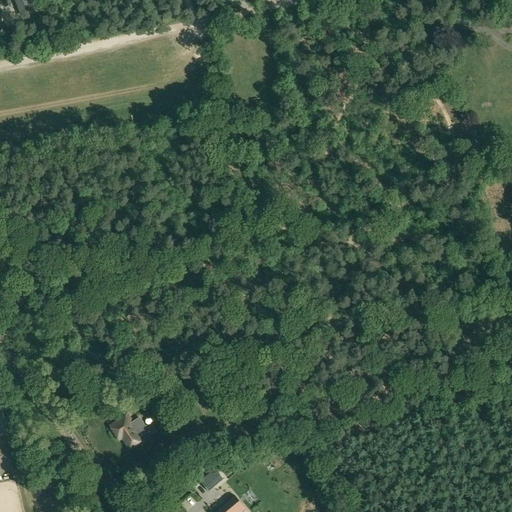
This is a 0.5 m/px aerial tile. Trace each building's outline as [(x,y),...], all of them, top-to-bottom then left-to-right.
[(17,0),(23,17),(40,10),(36,0),(17,0)] [(144,400),(138,384),(125,388),(131,405),(144,400)] [(0,399),(0,435),(11,432),(0,399)] [(133,423),(128,415),(110,426),(120,440),(122,438),(129,449),(144,439),(142,436),(140,437),(132,424),(133,423)] [(210,472),(205,477),(214,487),(219,483),(210,472)] [(233,494),(211,511),(212,511),(242,511),(246,510),(233,494)]
